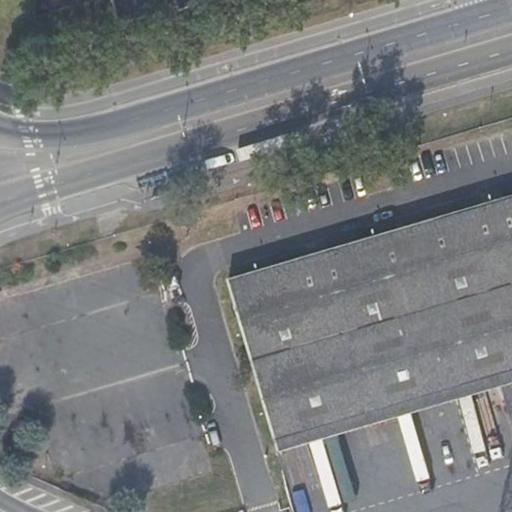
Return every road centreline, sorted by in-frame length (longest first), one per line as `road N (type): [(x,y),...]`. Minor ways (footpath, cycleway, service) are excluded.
road 1 (secondary): [(0,203),(511,50)]
road 2 (secondary): [(511,10),(78,135),(0,129)]
